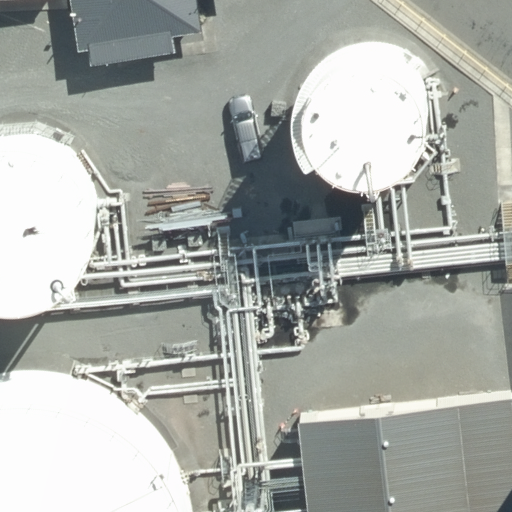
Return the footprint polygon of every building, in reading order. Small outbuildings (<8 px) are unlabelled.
[(216,0),(79,0),(88,65),(222,46),(216,0)] [(385,54),(371,51),(356,53),(343,57),(331,66),(322,76),(316,89),(314,103),(315,117),(320,130),(328,142),(339,151),(351,157),(365,160),(379,159),(393,154),(404,146),(414,135),(420,122),(422,108),(421,94),(416,81),(408,69),(398,60),(385,54)] [(109,240),(113,227),(114,214),(114,200),(111,187),(107,175),(102,163),(95,151),(86,142),(77,133),(65,125),(53,119),(41,115),(27,113),(14,113),(1,113),(0,112),(0,306),(5,307),(18,307),(31,307),(45,303),(58,299),(69,292),(79,285),(90,275),(98,264),(105,252),(109,240)] [(205,511),(205,510),(199,495),(194,480),(187,465),(178,453),(169,440),(157,428),(145,418),(132,408),(119,399),(104,393),(89,387),(74,382),(58,380),(42,379),(26,379),(10,380),(0,382),(0,511),(205,511)] [(511,511),(511,410),(509,390),(298,416),(310,511),(511,511)]
